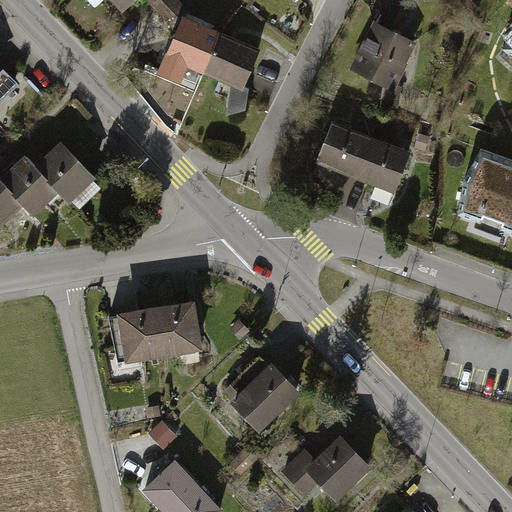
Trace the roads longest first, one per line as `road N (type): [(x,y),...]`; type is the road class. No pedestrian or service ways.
road 1 (secondary): [(241,239),(501,511)]
road 2 (secondary): [(15,0),(241,239)]
road 3 (residential): [(511,302),(308,235),(241,239)]
road 4 (residential): [(112,511),(63,267)]
road 5 (residential): [(241,239),(63,267)]
